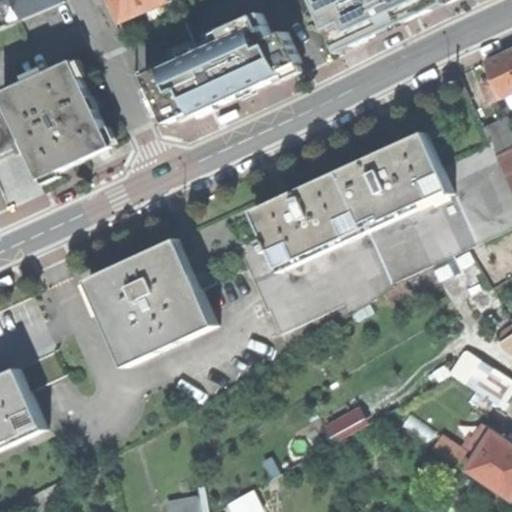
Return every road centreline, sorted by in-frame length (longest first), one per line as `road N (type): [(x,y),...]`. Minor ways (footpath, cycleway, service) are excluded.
road 1 (secondary): [(165,173),(511,12)]
road 2 (residential): [(165,173),(83,0)]
road 3 (secondary): [(0,248),(165,173)]
road 4 (unknown): [(240,5),(266,2),(297,16),(345,89)]
road 5 (unknown): [(118,72),(240,5)]
